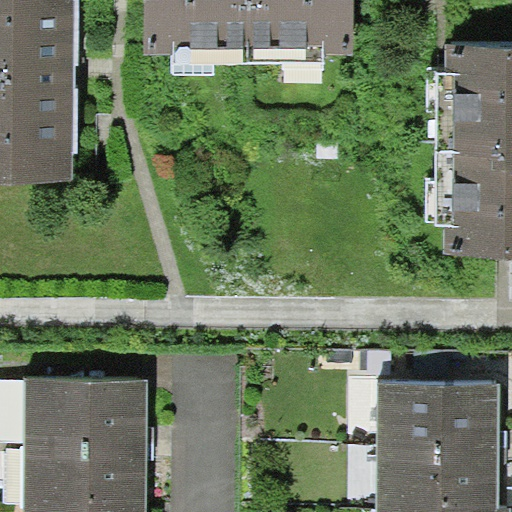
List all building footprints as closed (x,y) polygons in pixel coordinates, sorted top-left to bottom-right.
[(64,0),(0,0),(0,180),(54,185),(64,0)] [(352,0),(145,0),(146,53),(353,53),(352,0)] [(511,41),(444,42),(444,251),(511,250),(511,41)] [(125,511),(127,369),(6,377),(6,511),(125,511)] [(495,511),(491,378),(366,370),(366,511),(495,511)]
